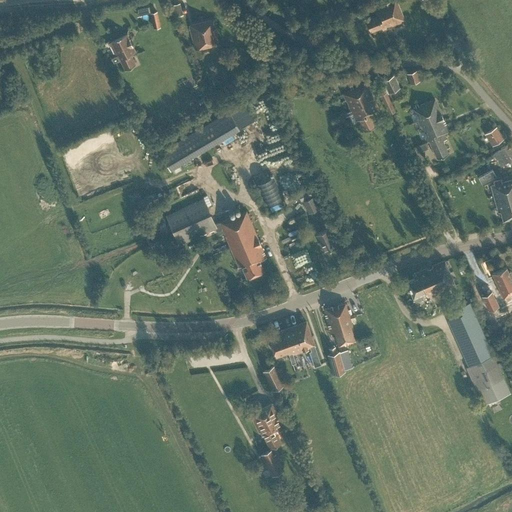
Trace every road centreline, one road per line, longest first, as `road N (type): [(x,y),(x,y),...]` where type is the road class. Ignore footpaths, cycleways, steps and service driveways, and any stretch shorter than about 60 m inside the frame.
road 1 (tertiary): [(0,323),(185,328),(244,321),(415,258),(511,236)]
road 2 (residential): [(511,127),(453,67),(350,65),(246,0)]
road 3 (track): [(232,511),(173,386),(179,367),(196,366)]
road 4 (track): [(287,32),(212,101),(211,117),(188,130)]
